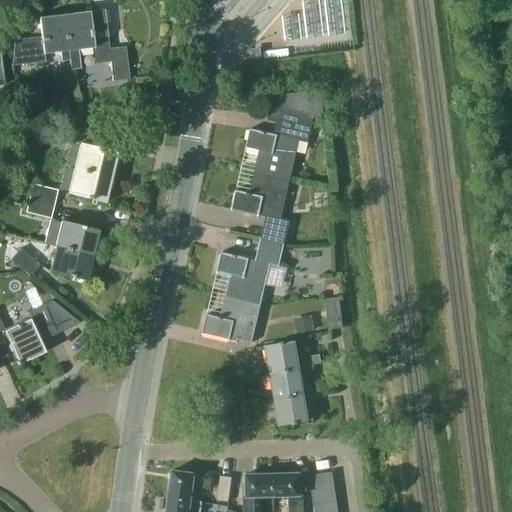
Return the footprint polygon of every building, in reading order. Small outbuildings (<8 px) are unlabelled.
[(62,15),(67,51),(70,70),(79,69),(77,56),(94,54),(95,64),(110,62),(113,81),(129,78),(125,46),(108,48),(103,10),(62,15)] [(67,51),(62,15),(38,18),(40,37),(12,41),(14,65),(44,61),(43,54),(67,51)] [(253,172),(288,181),(298,141),(306,143),(309,130),(313,116),(320,118),(323,119),(321,103),(320,90),(299,92),(280,94),(277,106),(291,110),(288,125),(284,124),(282,137),(273,135),(248,130),(244,147),(258,150),(253,172)] [(93,117),(80,114),(77,126),(91,129),(93,117)] [(80,144),(73,169),(111,178),(117,153),(90,146),(93,132),(69,127),(65,140),(80,144)] [(111,178),(73,169),(67,195),(104,204),(111,178)] [(288,181),(253,172),(248,194),(234,191),(230,208),(264,215),(259,238),(283,244),(288,221),(279,219),(288,181)] [(31,184),(27,199),(53,205),(57,190),(31,184)] [(49,219),(53,205),(27,199),(24,213),(49,219)] [(54,247),(92,256),(98,232),(61,222),(54,247)] [(283,244),(259,238),(254,261),(220,253),(215,270),(229,273),(224,295),(259,304),(268,265),(277,267),(283,244)] [(92,256),(54,247),(48,272),(85,281),(92,256)] [(38,266),(18,249),(9,260),(29,277),(38,266)] [(259,304),(224,295),(218,317),(205,314),(201,332),(250,342),(259,304)] [(342,328),(339,297),(324,299),(328,330),(342,328)] [(28,318),(2,330),(16,360),(15,361),(17,365),(44,352),(39,341),(38,339),(43,336),(45,339),(79,322),(50,300),(42,304),(40,305),(31,309),(25,312),(28,318)] [(314,331),(311,315),(293,318),(296,334),(314,331)] [(298,368),(298,371),(304,370),(302,358),(297,359),(294,341),(264,346),(269,372),(298,368)] [(321,363),(319,355),(303,358),(305,366),(321,363)] [(269,372),(273,399),(303,394),(303,396),(308,396),(306,383),(301,384),(298,371),(298,368),(269,372)] [(303,394),(273,399),(278,426),(307,421),(308,423),(312,423),(310,410),(305,411),(303,396),(303,394)] [(168,497),(202,502),(191,500),(193,487),(209,489),(211,473),(194,471),(193,473),(172,470),(168,497)] [(272,474),(273,497),(287,497),(287,511),(302,511),(302,496),(300,496),(299,473),(272,474)] [(310,487),(332,484),(330,473),(309,476),(310,487)] [(261,511),(261,497),(273,497),(272,474),(245,475),(245,497),(244,497),(243,511),(261,511)] [(231,478),(220,477),(216,500),(227,502),(231,478)] [(333,494),(332,484),(310,487),(312,497),(333,494)] [(335,505),(333,494),(312,497),(313,508),(335,505)] [(200,511),(202,502),(168,497),(165,511),(200,511)]
